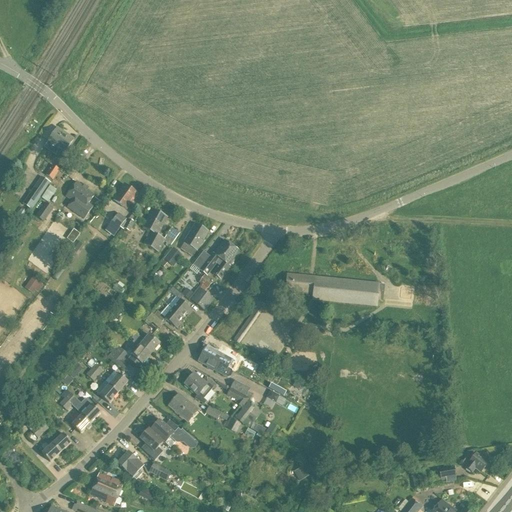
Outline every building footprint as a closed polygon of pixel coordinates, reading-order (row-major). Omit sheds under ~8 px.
[(44,147),(52,152),(55,147),(65,153),(74,139),(57,128),(44,147)] [(46,175),(50,178),(57,168),(52,165),(46,175)] [(92,207),(87,204),(94,194),(76,182),(66,197),(72,201),(67,208),(84,220),(92,207)] [(113,200),(127,210),(138,194),(124,184),(113,200)] [(42,194),(33,188),(23,203),(32,209),(42,194)] [(36,217),(43,222),(53,208),(46,203),(36,217)] [(143,244),(158,252),(163,243),(165,240),(157,236),(167,218),(152,210),(142,227),(150,232),(143,244)] [(112,221),(120,227),(126,219),(118,214),(112,221)] [(124,229),(130,232),(134,223),(130,221),(128,220),(124,229)] [(120,227),(112,221),(105,230),(113,236),(120,227)] [(189,254),(192,248),(196,251),(208,232),(195,224),(184,243),(181,249),(189,254)] [(174,226),(166,239),(173,244),(182,231),(174,226)] [(67,239),(73,244),(80,235),(73,230),(67,239)] [(304,237),(306,246),(314,244),(312,235),(304,237)] [(71,248),(77,252),(82,245),(76,241),(71,248)] [(216,264),(218,265),(221,260),(219,259),(225,250),(227,252),(231,245),(225,241),(219,248),(217,248),(214,251),(215,254),(214,254),(212,253),(209,257),(203,252),(190,270),(196,275),(199,270),(207,276),(216,264)] [(221,260),(218,265),(219,266),(213,274),(220,280),(230,267),(229,265),(231,265),(234,262),(233,260),(239,252),(231,245),(227,252),(225,250),(219,259),(221,260)] [(164,260),(172,266),(181,255),(173,248),(164,260)] [(64,271),(60,268),(53,277),(58,280),(64,271)] [(305,294),(312,295),(312,300),(313,300),(377,307),(378,302),(383,302),(384,296),(385,287),(385,284),(384,284),(384,283),(378,282),(314,276),(309,275),(287,273),(285,291),(305,294)] [(208,288),(209,288),(213,282),(204,276),(200,282),(203,284),(206,286),(208,288)] [(28,285),(35,290),(37,292),(42,286),(33,279),(28,285)] [(169,292),(180,300),(183,296),(173,287),(169,292)] [(186,289),(182,294),(183,295),(189,299),(193,294),(186,289)] [(191,300),(204,310),(213,299),(204,292),(200,289),(191,300)] [(171,310),(182,318),(190,309),(180,300),(171,310)] [(165,318),(164,318),(165,319),(167,321),(174,327),(179,322),(182,318),(171,310),(165,318)] [(157,312),(154,316),(161,323),(165,319),(164,318),(165,318),(161,314),(158,312),(157,312)] [(164,324),(154,316),(151,314),(147,318),(147,319),(160,329),(164,324)] [(122,330),(132,338),(135,335),(134,334),(125,326),(122,330)] [(132,338),(135,340),(140,345),(151,354),(159,344),(149,335),(144,341),(136,334),(135,335),(132,338)] [(140,345),(135,340),(133,342),(131,345),(137,350),(130,358),(140,367),(142,364),(151,354),(140,345)] [(202,354),(228,368),(232,359),(207,346),(202,354)] [(109,358),(124,370),(132,377),(137,372),(130,366),(129,367),(121,360),(126,354),(118,347),(109,358)] [(228,368),(202,354),(198,362),(223,376),(227,378),(231,377),(233,373),(232,370),(228,368)] [(247,361),(257,367),(259,362),(250,356),(247,361)] [(80,371),(86,365),(80,359),(74,365),(80,371)] [(92,370),(99,376),(104,371),(96,364),(92,370)] [(99,376),(92,370),(87,375),(94,381),(99,376)] [(184,385),(197,396),(198,394),(204,399),(216,385),(206,377),(203,381),(193,373),(184,385)] [(109,385),(118,393),(127,382),(118,374),(109,385)] [(217,384),(225,391),(228,387),(219,382),(217,384)] [(231,389),(250,398),(251,399),(253,395),(248,392),(249,389),(234,382),(231,389)] [(118,393),(109,385),(100,396),(109,403),(118,393)] [(250,398),(231,389),(227,396),(238,401),(236,404),(241,409),(250,398)] [(213,390),(207,397),(212,402),(219,395),(213,390)] [(274,393),(271,400),(275,403),(279,396),(274,393)] [(65,399),(72,405),(76,400),(70,394),(65,399)] [(169,406),(187,422),(197,411),(179,395),(169,406)] [(72,405),(65,399),(61,404),(68,410),(72,405)] [(236,418),(241,423),(253,408),(247,404),(236,418)] [(82,415),(90,423),(100,413),(91,405),(82,415)] [(205,414),(217,420),(220,414),(209,408),(205,414)] [(90,423),(82,415),(72,425),(80,433),(90,423)] [(244,422),(252,427),(254,423),(246,418),(244,422)] [(243,426),(229,419),(225,427),(239,434),(243,426)] [(36,426),(43,433),(48,429),(42,421),(36,426)] [(159,421),(150,430),(163,442),(164,443),(170,448),(175,442),(182,442),(187,447),(190,449),(193,449),(195,447),(196,445),(196,442),(194,441),(181,430),(180,431),(172,423),(167,429),(165,426),(159,421)] [(43,433),(36,426),(31,431),(38,438),(43,433)] [(163,442),(150,430),(149,428),(140,438),(149,446),(144,452),(154,461),(162,452),(157,448),(163,442)] [(251,431),(249,435),(257,439),(259,435),(251,431)] [(52,444),(60,452),(71,443),(63,434),(52,444)] [(60,452),(52,444),(42,453),(50,462),(60,452)] [(117,463),(132,476),(138,469),(139,470),(143,466),(127,452),(117,463)] [(462,462),(467,466),(465,468),(472,472),(475,468),(480,472),(487,463),(485,461),(488,459),(483,455),(481,458),(476,454),(471,460),(467,456),(462,462)] [(149,472),(167,481),(172,473),(153,464),(149,472)] [(294,472),(300,481),(309,476),(303,467),(294,472)] [(439,470),(441,481),(445,480),(445,478),(455,476),(453,467),(439,470)] [(99,474),(90,495),(106,502),(106,503),(114,506),(124,483),(118,480),(111,478),(111,479),(99,474)] [(139,495),(151,501),(154,493),(142,487),(139,495)] [(400,511),(417,511),(421,507),(411,499),(400,511)] [(432,511),(465,511),(463,509),(460,511),(455,511),(441,501),(432,511)] [(74,510),(77,511),(84,511),(87,507),(77,503),(76,505),(74,505),(72,510),(74,510)]
